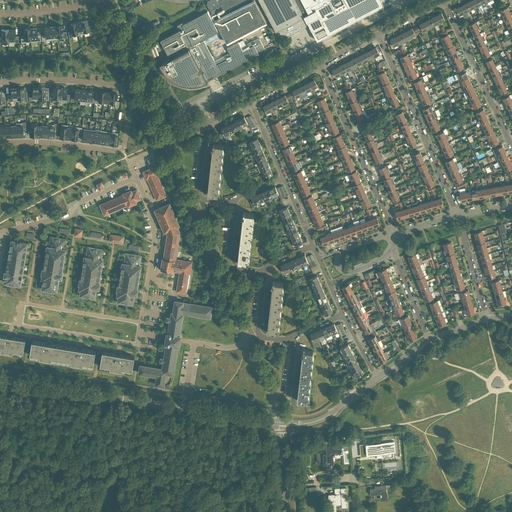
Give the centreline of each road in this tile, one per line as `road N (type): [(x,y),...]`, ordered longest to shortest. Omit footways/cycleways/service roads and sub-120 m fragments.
road 1 (residential): [(0,82),(122,86),(127,106),(119,151),(0,143)]
road 2 (residential): [(141,322),(21,305),(20,325),(134,344),(139,333)]
road 3 (residential): [(378,34),(457,215)]
road 4 (residential): [(393,234),(319,64)]
road 5 (residential): [(182,408),(0,381)]
road 6 (residential): [(511,147),(443,0)]
road 7 (residential): [(166,145),(106,0)]
road 8 (residential): [(141,322),(154,229),(135,177)]
road 9 (residential): [(135,177),(78,202),(69,215),(4,232)]
road 10 (residential): [(219,272),(166,145)]
road 11 (residential): [(283,486),(351,480),(357,455),(382,453)]
